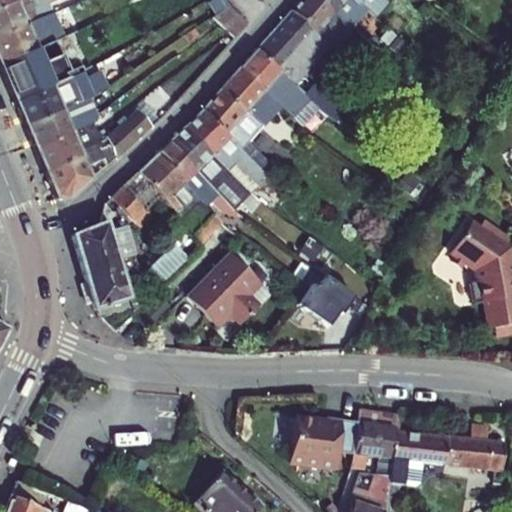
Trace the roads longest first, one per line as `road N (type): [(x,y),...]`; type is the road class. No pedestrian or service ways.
road 1 (residential): [(29,239),(77,211),(194,101),(281,0)]
road 2 (residential): [(511,389),(437,375),(208,372)]
road 3 (residential): [(208,372),(104,362),(36,336)]
road 4 (residential): [(296,511),(211,428),(208,372)]
